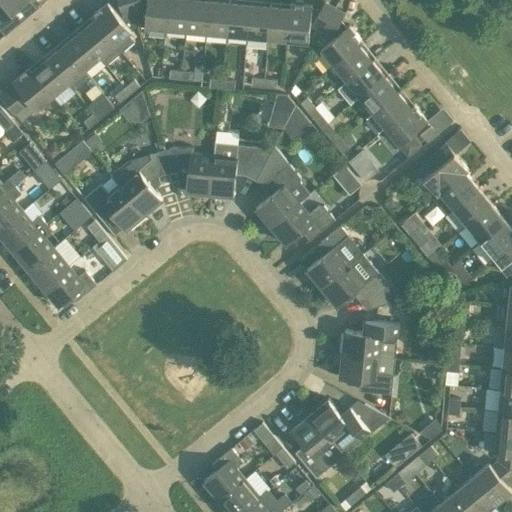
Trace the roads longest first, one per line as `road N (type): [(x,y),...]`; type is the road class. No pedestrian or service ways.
road 1 (residential): [(34,356),(192,231),(234,239),(298,312),(303,360),(146,492)]
road 2 (residential): [(511,173),(364,0)]
road 3 (residential): [(146,492),(34,356)]
